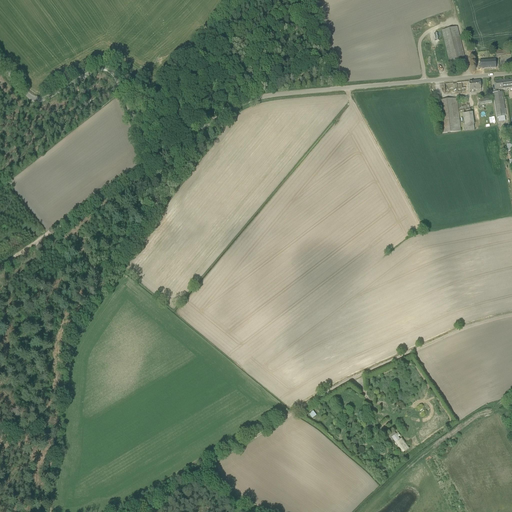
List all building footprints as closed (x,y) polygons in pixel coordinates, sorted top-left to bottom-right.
[(464,58),(463,53),(456,27),(442,30),(449,61),(464,58)] [(480,69),(496,68),(495,60),(479,61),(480,69)] [(511,80),(508,81),(508,80),(494,81),(495,90),(511,87),(511,80)] [(470,91),(481,90),(480,81),(469,82),(470,91)] [(496,118),(506,116),(502,92),(493,93),(496,118)] [(479,105),(492,103),(491,97),(479,99),(480,102),(479,102),(479,105)] [(458,99),(457,99),(457,98),(436,101),(440,134),(461,131),(457,102),(458,102),(458,99)] [(474,130),(474,112),(464,113),(464,131),(474,130)] [(315,415),(318,412),(316,409),(309,415),(312,419),(316,416),(315,415)] [(393,431),(387,435),(391,442),(393,441),(395,443),(394,444),(402,454),(409,448),(402,438),(399,440),(398,438),(395,435),(393,431)]
